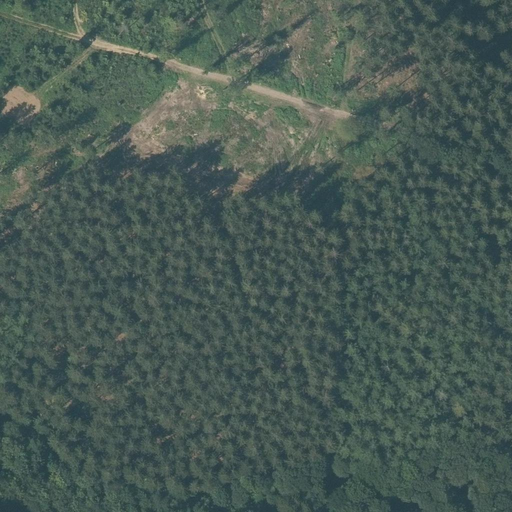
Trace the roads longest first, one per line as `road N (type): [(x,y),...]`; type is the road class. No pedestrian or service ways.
road 1 (track): [(0,407),(82,470),(157,492),(194,493),(297,464),(357,460),(393,468),(446,443),(511,448)]
road 2 (track): [(91,38),(511,164)]
